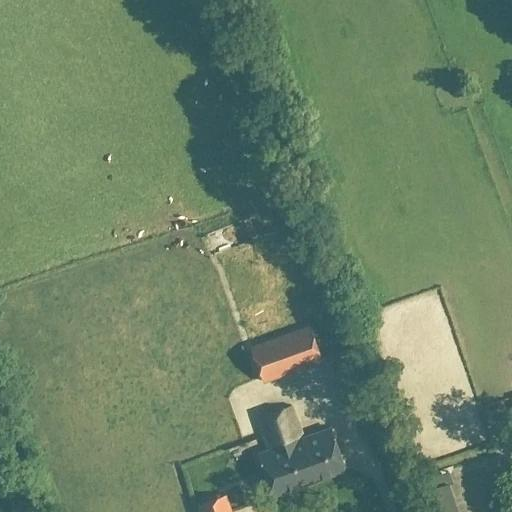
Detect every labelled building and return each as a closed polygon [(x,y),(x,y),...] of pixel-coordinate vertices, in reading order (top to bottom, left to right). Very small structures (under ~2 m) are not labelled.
[(262,383),(321,362),(309,328),(250,349),(262,383)] [(338,368),(332,383),(345,387),(350,373),(338,368)] [(290,408),(255,421),(264,446),(265,446),(267,452),(268,454),(303,442),(316,482),(344,472),(329,430),(302,439),(290,408)] [(266,452),(257,455),(272,498),(316,482),(303,442),(268,454),(267,452),(265,446),(264,446),(266,452)] [(446,470),(413,483),(423,511),(457,511),(447,485),(451,483),(446,470)] [(228,511),(224,497),(198,506),(200,511),(228,511)]
